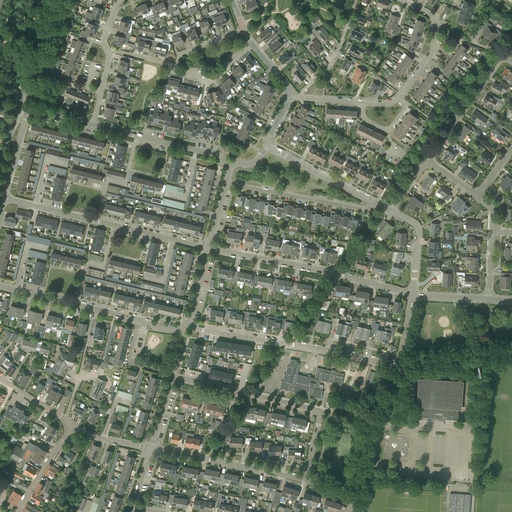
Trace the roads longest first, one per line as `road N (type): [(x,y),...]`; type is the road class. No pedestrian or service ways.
road 1 (residential): [(305,480),(318,411),(173,377)]
road 2 (residential): [(398,367),(186,324)]
road 3 (residential): [(413,295),(204,247)]
road 4 (residential): [(305,480),(150,448)]
road 5 (residential): [(376,203),(367,210),(225,183)]
road 6 (residential): [(8,200),(28,113),(93,124)]
road 7 (residential): [(356,496),(398,367)]
road 8 (residential): [(403,0),(432,15),(436,30),(433,56),(400,99)]
road 9 (tertiary): [(13,120),(58,0)]
road 10 (residential): [(430,162),(502,56)]
road 11 (residential): [(139,320),(16,290)]
road 12 (residential): [(376,203),(269,147)]
